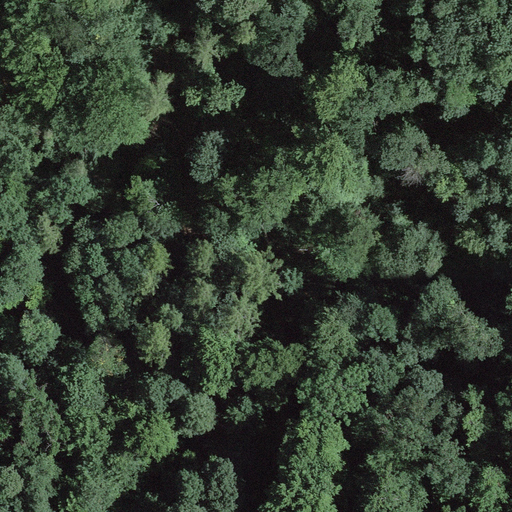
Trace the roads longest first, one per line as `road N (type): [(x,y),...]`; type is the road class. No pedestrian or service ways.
road 1 (track): [(0,230),(104,358),(233,434),(262,465),(286,511)]
road 2 (track): [(395,0),(511,92)]
